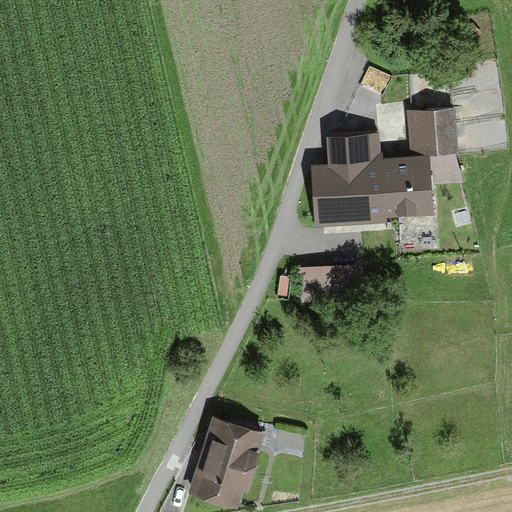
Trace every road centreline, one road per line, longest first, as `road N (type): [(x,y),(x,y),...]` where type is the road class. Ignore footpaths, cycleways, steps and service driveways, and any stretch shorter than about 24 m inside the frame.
road 1 (residential): [(148,511),(280,244),(363,0)]
road 2 (track): [(281,511),(511,468)]
